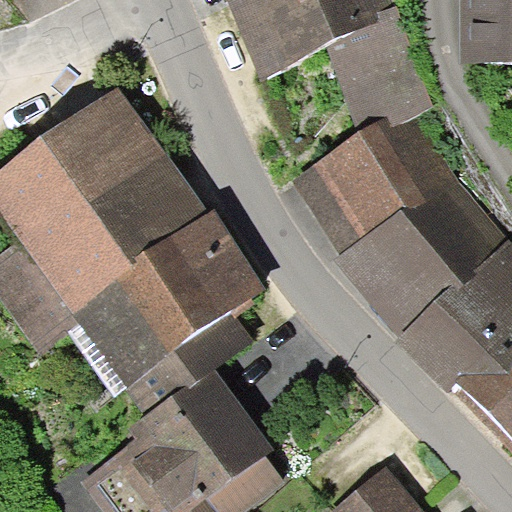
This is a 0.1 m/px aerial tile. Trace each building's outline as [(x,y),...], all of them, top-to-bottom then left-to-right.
[(391,0),(226,0),(261,80),(326,47),(396,11),(391,0)] [(511,0),(458,0),(460,63),(511,58),(511,0)] [(396,11),(326,47),(365,141),(413,116),(431,104),(396,11)] [(210,213),(119,86),(0,170),(0,210),(21,240),(0,255),(0,297),(39,353),(69,332),(80,323),(126,387),(233,311),(268,286),(214,210),(210,213)] [(292,179),(340,254),(453,173),(413,116),(365,141),(292,179)] [(448,393),(452,390),(511,331),(511,240),(510,238),(508,239),(453,173),(340,254),(335,259),(396,335),(395,337),(448,393)] [(254,340),(233,311),(126,387),(147,416),(214,367),(254,340)] [(115,396),(126,387),(80,323),(69,332),(115,396)] [(511,331),(452,390),(511,450),(511,331)] [(274,448),(214,367),(147,416),(130,429),(137,439),(81,481),(103,511),(218,511),(207,497),(266,454),(274,448)] [(207,497),(218,511),(246,511),(287,483),(266,454),(207,497)] [(425,511),(386,465),(329,511),(425,511)] [(13,511),(0,486),(0,511),(13,511)]
